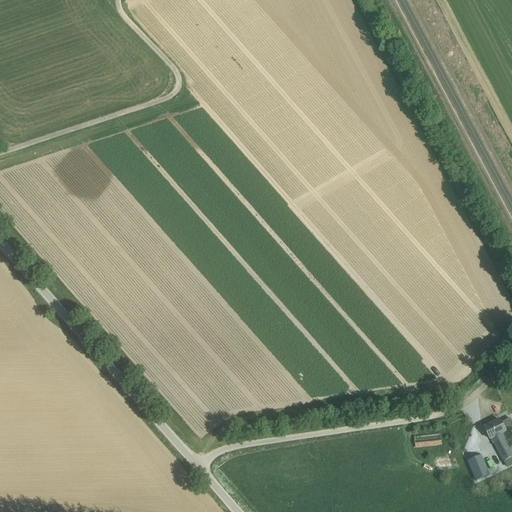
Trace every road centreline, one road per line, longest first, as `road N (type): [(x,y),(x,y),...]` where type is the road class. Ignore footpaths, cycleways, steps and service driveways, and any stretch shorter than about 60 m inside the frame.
road 1 (unclassified): [(201,469),(232,450),(465,408),(511,362)]
road 2 (unclassified): [(201,469),(0,238)]
